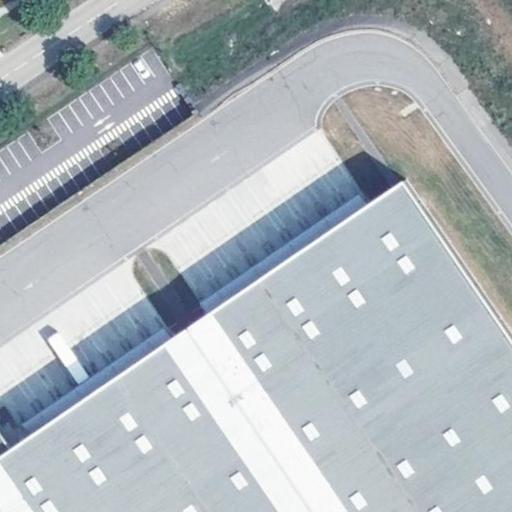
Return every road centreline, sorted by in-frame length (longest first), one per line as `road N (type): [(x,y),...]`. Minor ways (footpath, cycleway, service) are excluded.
road 1 (unknown): [(169,0),(259,118)]
road 2 (unclassified): [(119,0),(0,77)]
